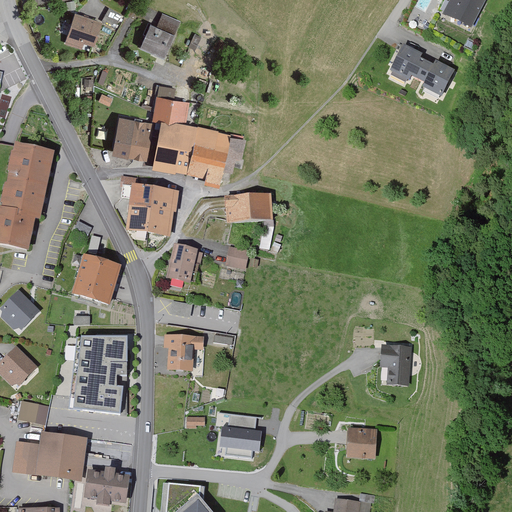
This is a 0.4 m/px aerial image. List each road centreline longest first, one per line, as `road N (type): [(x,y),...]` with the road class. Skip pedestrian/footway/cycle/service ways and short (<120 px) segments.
road 1 (unclassified): [(137,511),(144,295),(6,0)]
road 2 (unknown): [(37,78),(108,62),(187,82)]
